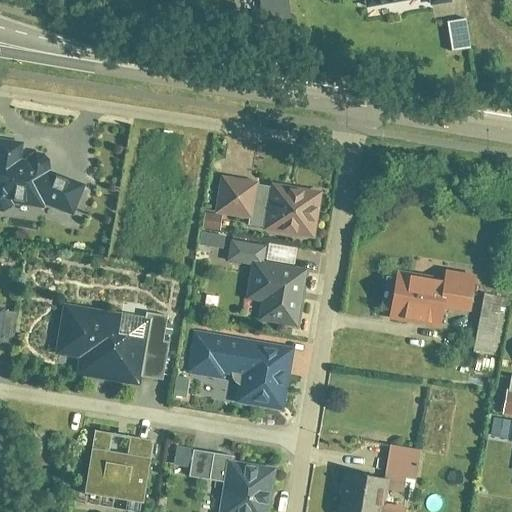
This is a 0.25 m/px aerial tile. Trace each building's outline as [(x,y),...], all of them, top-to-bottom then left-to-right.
[(296,0),(266,0),(270,15),(298,8),(296,0)] [(367,0),(370,16),(458,1),(457,0),(367,0)] [(472,17),(452,21),(457,51),(478,47),(472,17)] [(82,186),(47,172),(47,166),(47,160),(43,156),(36,155),(31,158),(28,163),(18,161),(20,144),(0,141),(0,208),(3,209),(9,205),(12,200),(42,205),(42,200),(72,211),(82,186)] [(215,180),(209,215),(246,221),(252,185),(215,180)] [(259,233),(313,242),(321,192),(268,184),(259,233)] [(254,322),(300,329),(308,273),(249,265),(244,302),(256,304),(254,322)] [(434,281),(389,274),(382,319),(432,326),(435,307),(466,312),(472,280),(435,274),(434,281)] [(510,300),(481,296),(472,353),(502,358),(510,300)] [(0,347),(10,350),(18,309),(0,305),(0,347)] [(133,381),(140,334),(119,331),(121,317),(65,308),(58,352),(82,355),(79,373),(133,381)] [(282,346),(193,332),(188,366),(230,373),(228,382),(246,385),(243,406),(282,412),(289,371),(278,369),(282,346)] [(81,497),(147,509),(158,445),(91,434),(81,497)] [(382,481),(337,474),(332,511),(399,511),(403,483),(419,485),(422,454),(387,449),(382,481)] [(271,511),(280,465),(189,451),(184,481),(219,487),(215,511),(271,511)]
